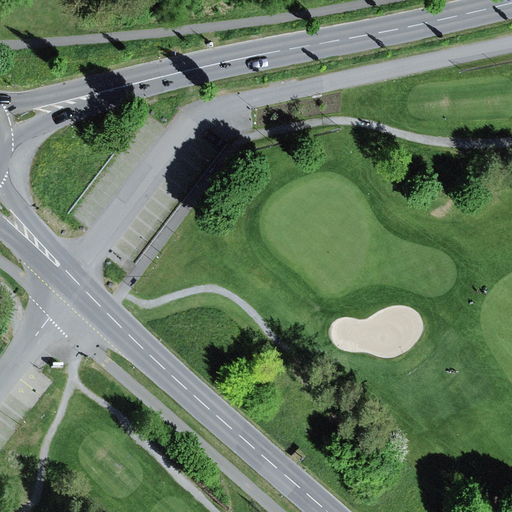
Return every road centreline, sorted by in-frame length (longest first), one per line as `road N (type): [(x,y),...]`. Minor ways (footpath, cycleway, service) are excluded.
road 1 (unclassified): [(511,41),(194,114),(72,278)]
road 2 (secondary): [(511,3),(183,71),(0,120)]
road 3 (primary): [(325,511),(72,278)]
road 4 (unclassified): [(72,278),(0,384)]
